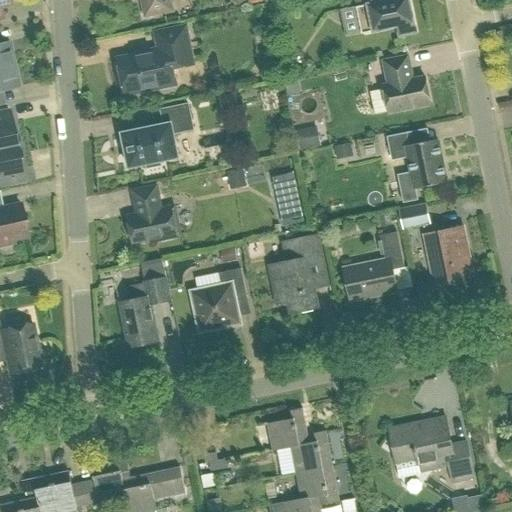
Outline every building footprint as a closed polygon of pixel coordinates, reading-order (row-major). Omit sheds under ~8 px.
[(172,10),(169,0),(143,0),(146,15),(172,10)] [(388,0),(385,1),(385,0),(356,0),(358,6),(356,7),(362,34),(398,27),(400,35),(416,31),(409,0),(388,0)] [(193,65),(186,27),(156,33),(159,50),(147,52),(146,54),(139,56),(138,55),(117,59),(118,64),(116,67),(118,75),(121,77),(124,94),(177,84),(174,69),(193,65)] [(0,67),(14,65),(9,42),(0,44),(0,67)] [(412,73),(408,56),(383,61),(388,84),(383,85),(389,113),(431,104),(425,77),(411,80),(409,74),(412,73)] [(0,90),(18,87),(14,65),(0,67),(0,90)] [(194,130),(188,104),(161,110),(164,125),(122,134),(129,168),(146,164),(147,169),(161,166),(160,161),(178,157),(174,134),(194,130)] [(0,149),(16,146),(9,111),(0,112),(0,149)] [(420,200),(417,189),(447,183),(438,140),(430,141),(428,129),(387,137),(392,160),(409,157),(411,171),(397,174),(403,203),(420,200)] [(16,146),(0,149),(0,186),(23,181),(16,146)] [(248,168),(232,171),(236,190),(252,187),(248,168)] [(161,210),(156,186),(133,191),(136,208),(138,207),(140,214),(128,217),(133,242),(149,239),(150,242),(180,236),(177,218),(173,219),(171,208),(161,210)] [(0,207),(0,247),(14,245),(13,241),(27,238),(20,203),(0,207)] [(431,224),(427,204),(399,210),(403,230),(431,224)] [(474,275),(464,227),(424,235),(435,287),(451,284),(450,280),(474,275)] [(405,267),(397,232),(380,235),(386,260),(344,269),(351,301),(397,291),(393,270),(405,267)] [(324,264),(318,235),(284,242),(288,262),(270,265),(278,304),(289,302),(291,313),(303,311),(303,313),(313,311),(313,309),(318,307),(310,267),(324,264)] [(247,298),(241,269),(219,273),(222,285),(191,292),(200,332),(241,324),(236,301),(247,298)] [(170,300),(166,278),(145,282),(145,284),(127,287),(129,301),(120,303),(129,347),(159,341),(151,304),(170,300)] [(1,331),(0,328),(0,343),(3,343),(9,373),(40,366),(32,325),(1,331)] [(268,424),(273,451),(291,447),(310,443),(303,408),(291,410),(293,419),(268,424)] [(452,444),(446,417),(389,429),(400,478),(420,473),(420,472),(449,465),(453,482),(474,478),(467,441),(452,444)] [(291,447),(296,473),(333,466),(327,431),(315,433),(316,442),(310,443),(291,447)] [(83,482),(88,505),(125,497),(121,472),(130,471),(127,458),(91,466),(94,480),(83,482)] [(340,501),(333,466),(296,473),(301,499),(270,505),(271,511),(323,511),(320,496),(327,495),(328,504),(340,501)] [(131,477),(130,471),(121,472),(125,497),(128,511),(147,511),(157,510),(155,500),(186,493),(180,467),(131,477)] [(77,508),(88,505),(83,482),(72,484),(69,471),(22,481),(25,492),(36,490),(37,497),(40,511),(74,511),(78,511),(77,508)] [(40,511),(37,497),(0,504),(0,511),(40,511)] [(360,511),(359,500),(347,502),(348,511),(360,511)]
